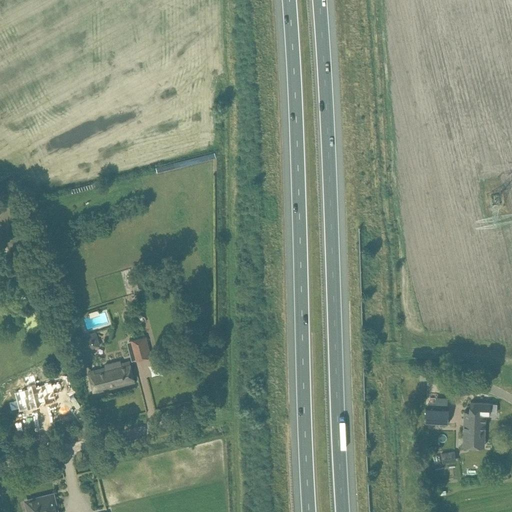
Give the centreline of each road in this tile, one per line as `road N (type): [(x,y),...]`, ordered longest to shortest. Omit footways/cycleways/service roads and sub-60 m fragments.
road 1 (motorway): [(283,0),(308,511)]
road 2 (motorway): [(345,511),(321,0)]
road 3 (unclassified): [(0,466),(217,412)]
